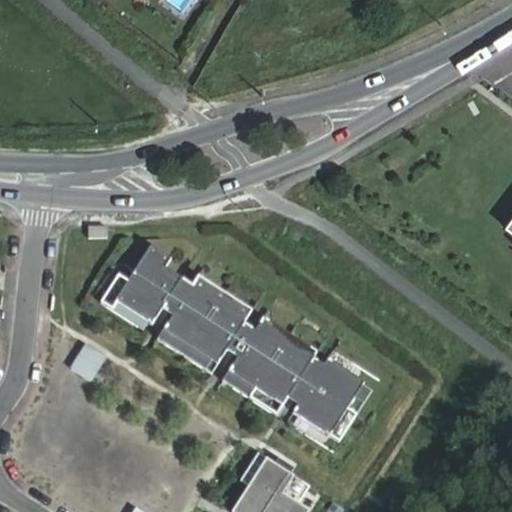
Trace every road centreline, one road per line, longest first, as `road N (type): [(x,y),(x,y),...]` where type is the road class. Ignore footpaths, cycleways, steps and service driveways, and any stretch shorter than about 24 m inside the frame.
road 1 (secondary): [(511,21),(333,97),(90,167),(49,167)]
road 2 (secondary): [(44,193),(203,194),(319,150),(489,50)]
road 3 (residential): [(44,193),(25,353),(0,407)]
